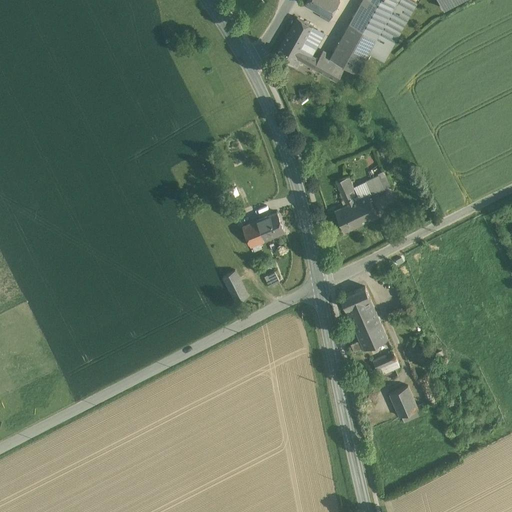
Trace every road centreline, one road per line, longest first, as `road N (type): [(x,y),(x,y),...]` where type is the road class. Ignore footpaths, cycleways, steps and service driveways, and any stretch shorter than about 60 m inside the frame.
road 1 (unclassified): [(0,448),(319,285)]
road 2 (secondary): [(366,511),(319,285)]
road 3 (secondary): [(319,285),(290,162),(250,69)]
road 4 (unclassified): [(319,285),(511,190)]
